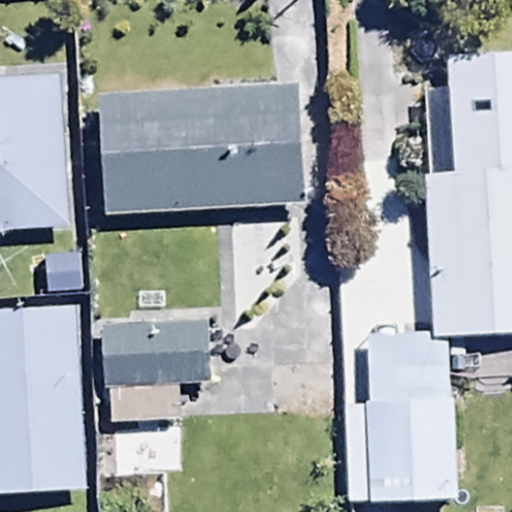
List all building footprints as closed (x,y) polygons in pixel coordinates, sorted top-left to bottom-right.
[(511,69),(451,73),(453,103),(422,105),(436,350),(511,346),(511,69)] [(0,247),(72,243),(61,89),(0,92),(0,247)] [(302,104),(105,111),(110,224),(306,216),(302,104)] [(80,316),(0,318),(0,505),(85,503),(80,316)] [(209,335),(107,340),(112,435),(182,432),(180,398),(212,397),(209,335)] [(371,419),(345,420),(347,511),(458,511),(454,353),(370,355),(371,419)]
